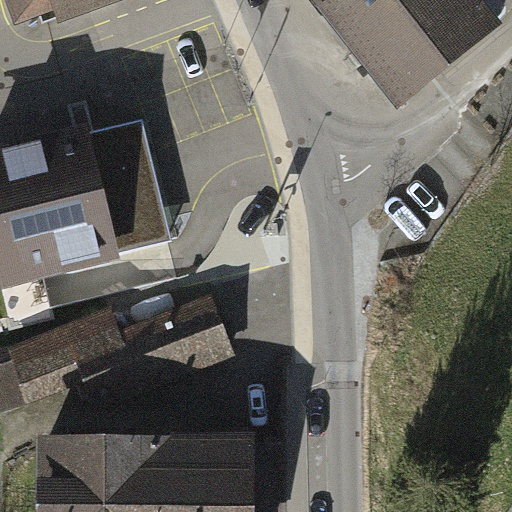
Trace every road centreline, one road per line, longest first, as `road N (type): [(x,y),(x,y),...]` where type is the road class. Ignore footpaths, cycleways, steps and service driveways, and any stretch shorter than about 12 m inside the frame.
road 1 (residential): [(345,511),(325,191)]
road 2 (unclassified): [(325,191),(380,159),(511,37)]
road 3 (residential): [(325,191),(261,0)]
